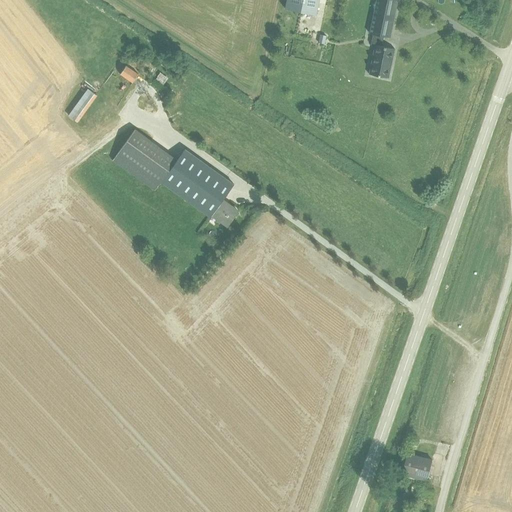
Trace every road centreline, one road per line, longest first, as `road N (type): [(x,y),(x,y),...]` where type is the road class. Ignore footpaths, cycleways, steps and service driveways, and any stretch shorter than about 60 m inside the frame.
road 1 (secondary): [(354,511),(507,74)]
road 2 (unclassified): [(439,511),(511,261)]
road 3 (unknown): [(507,74),(496,52),(415,0)]
